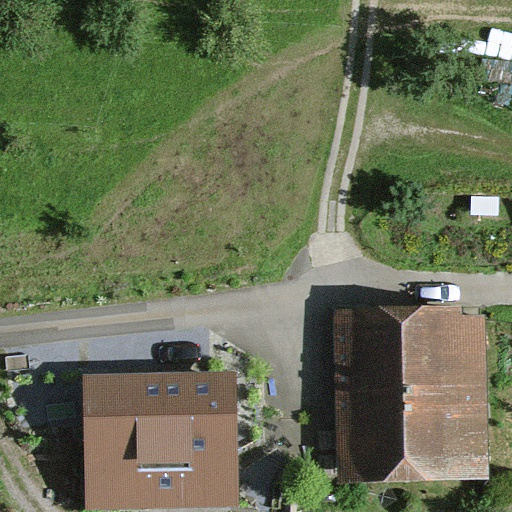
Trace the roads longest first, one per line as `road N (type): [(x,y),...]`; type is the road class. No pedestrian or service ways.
road 1 (track): [(511,312),(269,319),(0,352)]
road 2 (track): [(363,0),(324,317)]
